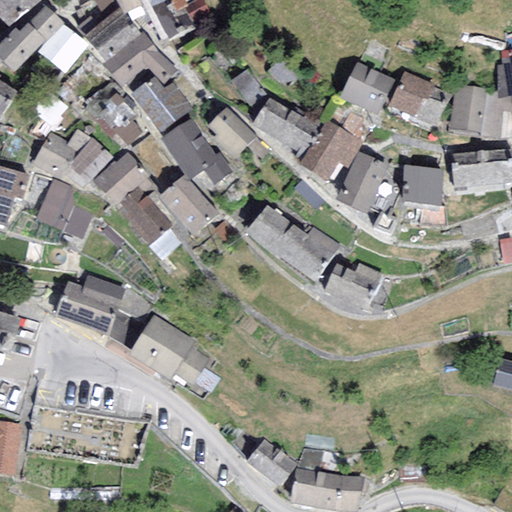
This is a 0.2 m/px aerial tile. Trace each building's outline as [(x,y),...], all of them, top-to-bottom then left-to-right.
[(0,0),(0,17),(9,26),(40,0),(0,0)] [(112,0),(93,0),(105,20),(118,9),(112,0)] [(120,0),(126,12),(144,4),(162,43),(196,28),(193,23),(210,15),(202,0),(198,0),(188,5),(185,0),(120,0)] [(63,23),(45,6),(28,24),(45,41),(63,23)] [(85,37),(106,62),(140,34),(118,9),(105,20),(99,25),(85,37)] [(76,28),(85,37),(99,25),(91,16),(76,28)] [(90,46),(63,23),(45,41),(39,52),(66,73),(90,46)] [(0,64),(3,62),(14,73),(45,41),(28,24),(20,32),(16,28),(0,44),(0,64)] [(142,32),(140,34),(106,62),(104,65),(122,88),(145,66),(163,85),(176,72),(157,51),(142,32)] [(502,65),(496,66),(498,99),(511,98),(511,105),(511,104),(511,57),(501,59),(502,65)] [(278,58),(266,71),(286,89),(298,77),(278,58)] [(395,81),(356,62),(339,97),(378,116),(395,81)] [(257,116),(268,97),(249,69),(231,80),(257,116)] [(434,88),(435,85),(404,71),(387,107),(412,117),(420,99),(427,102),(434,88)] [(191,109),(171,83),(163,89),(154,77),(131,94),(161,133),(191,109)] [(0,117),(17,92),(0,80),(0,117)] [(135,107),(126,96),(112,80),(85,103),(87,105),(84,107),(110,138),(117,133),(127,146),(142,133),(133,121),(137,118),(130,110),(135,107)] [(480,135),(486,88),(455,84),(449,131),(480,135)] [(450,95),(434,88),(427,102),(420,99),(412,117),(435,128),(450,95)] [(257,116),(251,124),(296,152),(293,157),(302,161),(321,127),(268,97),(257,116)] [(256,137),(226,108),(207,127),(216,135),(214,137),(236,157),(256,137)] [(215,155),(191,119),(160,139),(183,175),(188,180),(189,180),(203,170),(214,186),(233,173),(219,152),(215,155)] [(347,167),(362,142),(325,121),(321,127),(302,161),(299,166),(327,182),(338,163),(347,167)] [(90,139),(76,130),(68,142),(51,133),(32,164),(60,179),(63,175),(90,139)] [(113,158),(90,139),(63,175),(82,189),(113,158)] [(453,190),(511,182),(511,166),(510,148),(453,154),(454,164),(450,164),(453,190)] [(94,183),(115,206),(145,179),(136,169),(135,161),(128,152),(124,156),(117,163),(115,160),(92,181),(94,183)] [(387,164),(359,152),(358,153),(335,199),(366,214),(387,164)] [(443,170),(402,165),(402,202),(442,207),(443,170)] [(29,174),(0,166),(0,224),(4,225),(11,198),(22,201),(29,174)] [(183,175),(158,198),(176,218),(202,195),(189,180),(188,180),(183,175)] [(145,179),(115,206),(125,216),(123,218),(148,246),(176,218),(158,198),(152,192),(155,189),(145,179)] [(74,189),(52,180),(33,221),(60,233),(61,231),(74,206),(74,189)] [(202,195),(176,218),(192,236),(218,213),(202,195)] [(297,228),(266,205),(245,232),(278,256),(297,228)] [(92,214),(74,206),(61,231),(80,240),(92,214)] [(307,235),(297,228),(278,256),(315,283),(341,246),(313,226),(307,235)] [(511,263),(511,246),(511,238),(498,240),(502,265),(511,263)] [(336,264),(324,291),(367,311),(383,275),(359,263),(355,272),(336,264)] [(53,318),(108,336),(124,287),(87,275),(83,286),(67,281),(53,318)] [(0,351),(7,354),(19,319),(0,312),(0,351)] [(154,315),(128,354),(169,381),(174,374),(191,386),(209,359),(191,347),(195,341),(154,315)] [(511,362),(498,359),(491,384),(511,389),(511,362)] [(22,424),(0,421),(0,472),(15,475),(22,424)] [(279,488),(297,464),(264,440),(246,464),(279,488)] [(339,476),(295,469),(290,504),(334,511),(339,476)] [(357,511),(363,477),(339,476),(334,511),(349,511),(357,511)]
